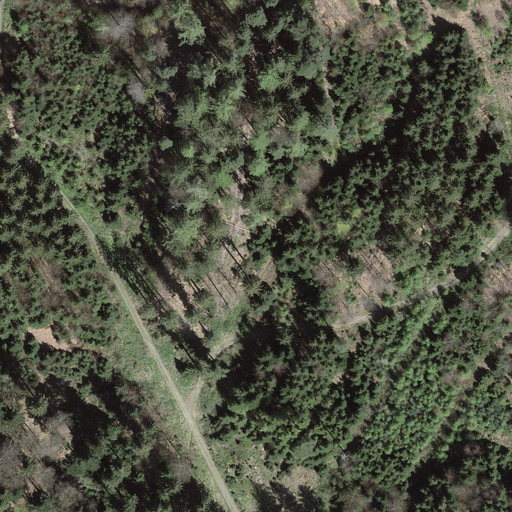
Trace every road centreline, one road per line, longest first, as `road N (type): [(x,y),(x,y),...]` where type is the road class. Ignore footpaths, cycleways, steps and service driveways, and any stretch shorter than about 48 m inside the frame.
road 1 (track): [(0,51),(14,134),(110,267),(235,511)]
road 2 (track): [(511,226),(458,276),(395,307),(227,343),(189,421)]
